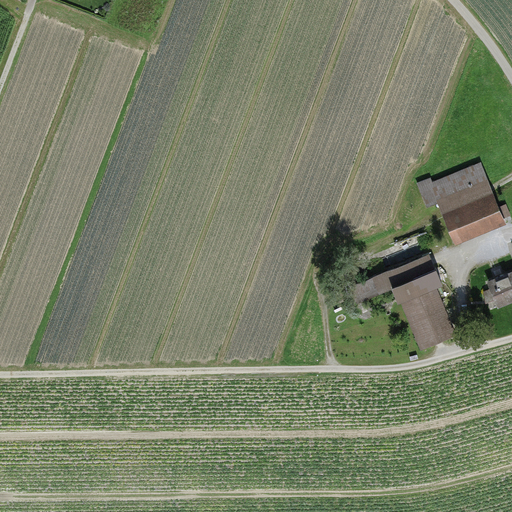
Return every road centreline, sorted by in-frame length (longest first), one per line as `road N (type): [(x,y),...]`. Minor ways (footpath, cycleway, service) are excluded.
road 1 (track): [(0,375),(406,368),(511,338)]
road 2 (unknown): [(468,351),(462,270),(472,254),(511,233)]
